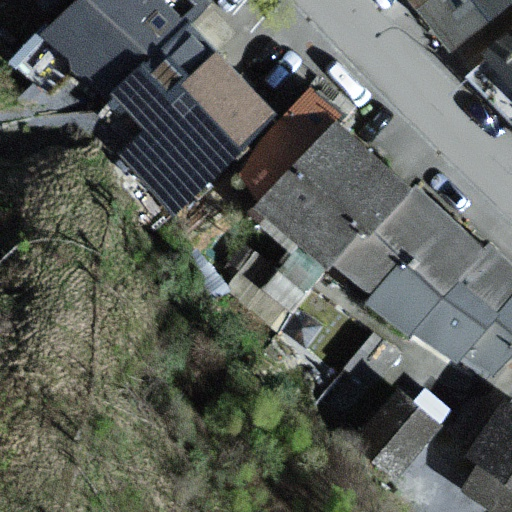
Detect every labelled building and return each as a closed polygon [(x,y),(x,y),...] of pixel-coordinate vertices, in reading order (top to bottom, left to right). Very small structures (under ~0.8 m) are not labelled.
[(84,0),(57,28),(88,58),(144,0),(84,0)] [(208,0),(144,0),(88,58),(83,64),(116,96),(208,0)] [(511,0),(434,0),(430,3),(470,53),(511,18),(511,0)] [(186,206),(285,110),(204,27),(136,94),(166,124),(135,153),(186,206)] [(511,41),(498,53),(511,69),(511,41)] [(252,171),(279,194),(344,117),(350,110),(322,87),(252,171)] [(279,194),(273,201),(343,260),(378,219),(387,226),(423,184),(344,117),(279,194)] [(511,256),(496,244),(496,245),(423,184),(387,226),(378,219),(343,260),(382,293),(415,254),(458,289),(471,274),(510,307),(511,304),(511,256)] [(458,289),(415,254),(382,293),(378,297),(421,333),(429,324),(467,356),(475,347),(503,371),(511,360),(511,304),(510,307),(471,274),(458,289)] [(407,466),(447,423),(409,388),(369,432),(407,466)] [(511,403),(482,451),(495,459),(477,488),(511,510),(511,403)]
